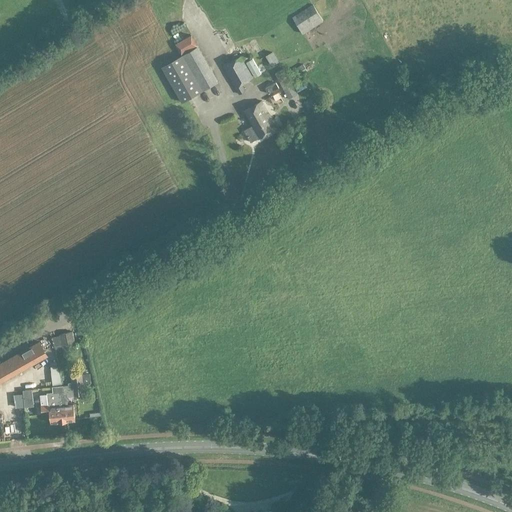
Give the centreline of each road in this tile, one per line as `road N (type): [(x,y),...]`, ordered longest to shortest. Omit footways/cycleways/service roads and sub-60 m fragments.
road 1 (unclassified): [(511,62),(0,356)]
road 2 (secondary): [(511,507),(373,464),(262,450),(210,447),(0,466)]
road 3 (unclassified): [(0,64),(107,0)]
